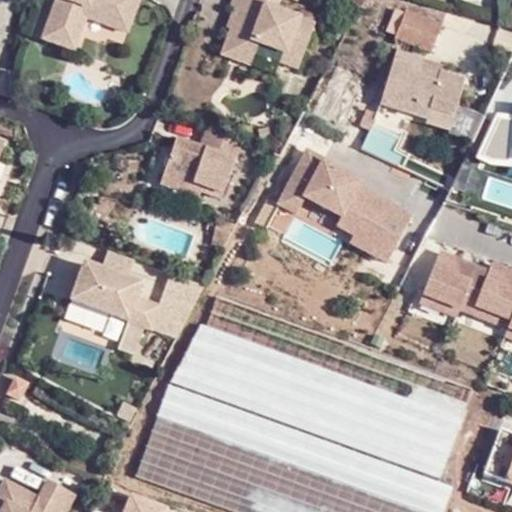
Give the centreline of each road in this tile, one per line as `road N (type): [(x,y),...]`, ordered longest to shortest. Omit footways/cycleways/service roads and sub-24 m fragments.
road 1 (residential): [(64,131),(103,139),(157,120),(196,0)]
road 2 (residential): [(0,312),(64,131)]
